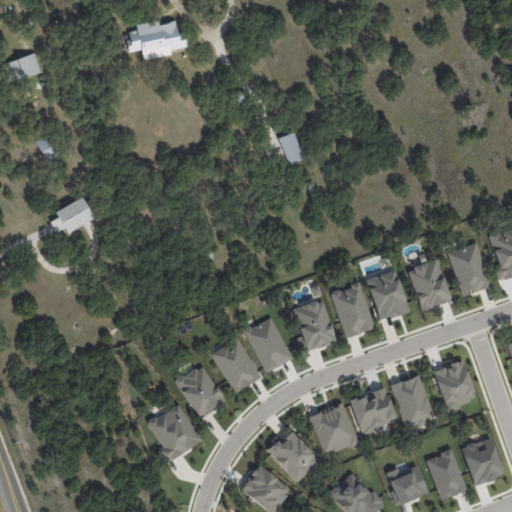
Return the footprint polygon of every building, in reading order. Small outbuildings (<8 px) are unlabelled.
[(182,28),(184,38),(187,38),(189,48),(171,52),(172,55),(146,61),(143,50),(130,53),(127,41),(132,40),(131,33),(139,31),(137,26),(159,22),(160,26),(172,23),(176,22),(177,28),(182,27),(182,28)] [(5,64),(5,63),(38,53),(44,72),(11,82),(5,64)] [(289,156),(283,138),(298,132),(308,159),(293,166),(289,156)] [(51,162),(38,143),(48,136),(61,154),(51,162)] [(309,183),(315,181),(321,196),(316,198),(309,183)] [(92,220),(69,233),(56,212),(82,197),(95,218),(92,220)] [(511,226),(487,236),(498,268),(493,270),(497,281),(511,276),(511,226)] [(445,253),(462,296),(489,286),(473,242),(445,253)] [(216,253),(217,266),(209,267),(208,254),(216,253)] [(406,270),(419,309),(449,299),(435,260),(406,270)] [(379,321),(408,311),(393,270),(364,280),(379,321)] [(329,293),(344,338),(373,328),(358,283),(329,293)] [(306,351),(335,341),(320,299),(292,309),(306,351)] [(258,380),(239,338),(211,351),(230,393),(258,380)] [(475,400),(461,360),(431,370),(445,410),(475,400)] [(173,382),(199,419),(225,401),(199,364),(173,382)] [(390,384),(402,428),(432,420),(419,376),(390,384)] [(308,415),(323,455),(357,442),(342,402),(308,415)] [(199,443),(180,404),(146,421),(159,447),(156,448),(163,462),(199,443)] [(318,462),(289,430),(266,451),(295,483),(318,462)] [(471,485),(501,476),(490,437),(460,446),(471,485)] [(438,499),(464,491),(451,450),(425,458),(438,499)] [(272,511),(290,490),(258,464),(239,489),(267,511),(272,511)] [(397,471),(396,469),(386,472),(395,504),(425,495),(417,466),(397,471)] [(327,493),(343,511),(374,511),(382,505),(351,472),(327,493)]
